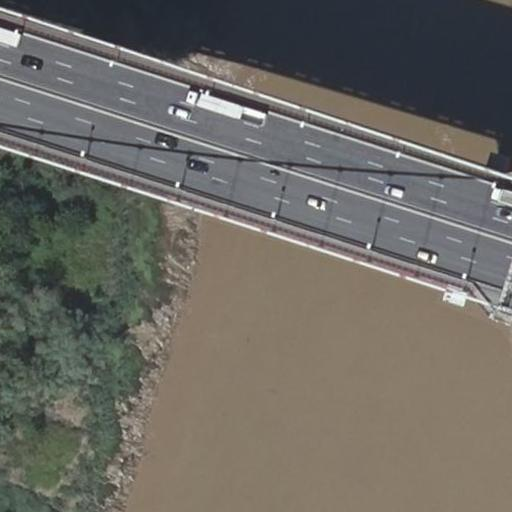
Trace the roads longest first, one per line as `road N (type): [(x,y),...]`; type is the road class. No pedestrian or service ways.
road 1 (motorway): [(511,208),(0,45)]
road 2 (motorway): [(0,94),(511,257)]
